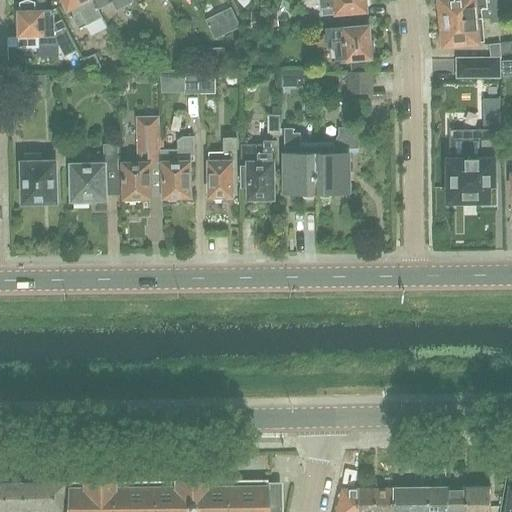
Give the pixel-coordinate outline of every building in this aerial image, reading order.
[(63,22),(54,26),(54,16),(52,11),(44,12),(44,7),(36,7),(36,2),(28,0),(27,0),(20,3),(20,12),(19,12),(20,36),(20,46),(21,52),(37,52),(37,46),(55,46),(59,46),(65,58),(78,51),(63,22)] [(103,18),(98,10),(93,0),(64,0),(69,9),(68,10),(78,30),(79,29),(79,30),(103,18)] [(93,0),(98,10),(113,2),(117,10),(133,2),(132,0),(93,0)] [(323,0),(324,15),(367,11),(366,0),(323,0)] [(439,0),(439,2),(437,4),(438,10),(440,11),(442,22),(479,19),(483,18),(483,19),(500,17),(497,0),(439,0)] [(238,9),(213,18),(220,39),(245,30),(238,9)] [(281,27),(279,11),(257,13),(259,29),(281,27)] [(481,43),(485,42),(483,19),(483,18),(479,19),(442,22),(443,34),(440,36),(441,43),(443,44),(444,47),(481,43)] [(371,56),(375,56),(374,41),(370,42),(369,28),(345,30),(329,31),(330,35),(317,36),(318,48),(337,46),(338,60),(348,58),(348,60),(351,60),(352,69),(367,69),(366,58),(371,58),(371,56)] [(505,52),(501,52),(500,44),(489,45),(490,59),(502,59),(506,59),(505,52)] [(91,71),(103,70),(96,54),(85,59),(91,71)] [(458,60),(458,77),(499,77),(499,59),(458,60)] [(200,94),(199,71),(185,71),(186,94),(200,94)] [(199,71),(200,94),(215,94),(215,71),(199,71)] [(282,88),(297,88),(297,72),(282,72),(282,88)] [(373,94),(372,72),(349,73),(349,95),(373,94)] [(21,90),(46,89),(46,76),(21,77),(21,90)] [(161,161),(161,148),(160,115),(138,116),(139,162),(123,163),(124,199),(152,199),(151,161),(161,161)] [(281,116),(269,116),(269,137),(281,137),(281,116)] [(293,129),(284,129),(284,181),(290,181),(290,194),(299,194),(299,195),(317,195),(317,144),(301,144),(301,134),(293,134),(293,129)] [(317,144),(317,195),(335,195),(335,193),(349,193),(349,149),(359,149),(359,129),(340,129),(340,136),(334,144),(317,144)] [(449,160),(450,202),(490,201),(490,185),(495,185),(495,178),(495,161),(496,161),(496,131),(483,131),(483,136),(451,136),(451,131),(451,129),(450,129),(450,160),(449,160)] [(161,161),(163,161),(164,198),(192,198),(191,159),(195,159),(195,135),(184,135),(178,139),(178,148),(161,148),(161,161)] [(210,153),(210,161),(209,161),(210,197),(234,197),(233,161),(235,160),(235,152),(238,152),(237,138),(225,138),(225,152),(210,153)] [(511,139),(503,140),(504,160),(511,160),(511,139)] [(252,201),(277,200),(276,161),(273,161),(273,153),(273,141),(264,141),(264,145),(243,145),(244,189),(251,189),(252,201)] [(25,153),(25,161),(24,161),(25,202),(56,201),(55,166),(66,166),(65,143),(55,143),(55,160),(42,160),(42,153),(25,153)] [(105,145),(106,162),(72,163),(73,200),(106,200),(106,170),(120,170),(118,145),(105,145)] [(68,483),(68,482),(64,511),(281,511),(281,510),(279,510),(279,485),(266,485),(266,480),(68,483)] [(12,511),(12,483),(2,483),(2,484),(0,483),(0,511),(12,511)] [(37,511),(37,483),(20,484),(20,483),(12,483),(12,511),(37,511)] [(60,511),(63,483),(37,483),(37,511),(60,511)] [(430,511),(430,487),(413,488),(412,511),(430,511)] [(448,511),(448,487),(430,487),(430,511),(448,511)] [(467,511),(467,487),(448,487),(448,511),(467,511)] [(467,487),(467,511),(490,511),(490,487),(467,487)] [(376,511),(376,488),(357,489),(357,511),(376,511)] [(394,511),(394,488),(376,488),(376,511),(394,511)] [(412,511),(413,488),(394,488),(394,511),(412,511)] [(336,511),(357,511),(357,489),(343,489),(336,511)]
